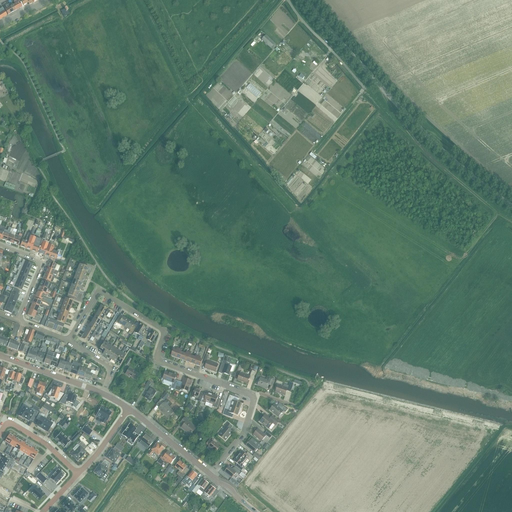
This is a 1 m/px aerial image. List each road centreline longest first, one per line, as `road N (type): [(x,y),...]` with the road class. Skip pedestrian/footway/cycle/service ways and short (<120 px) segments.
road 1 (track): [(511,222),(497,211),(376,361),(326,352),(258,313),(157,280),(98,205),(91,207),(64,150)]
road 2 (tertiary): [(511,206),(453,161),(306,0)]
road 3 (residential): [(67,341),(102,292),(161,328),(162,362),(252,396)]
road 4 (track): [(383,89),(423,149),(497,211)]
